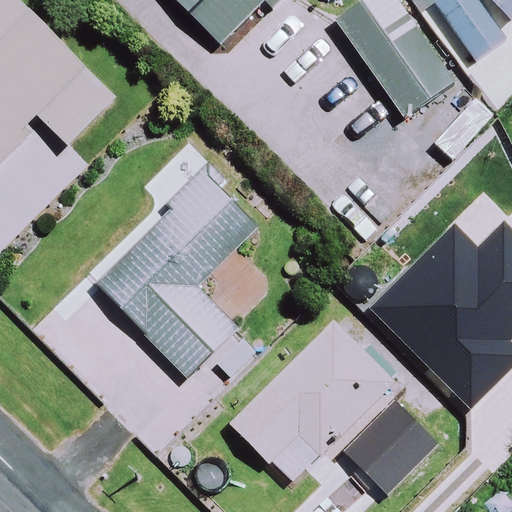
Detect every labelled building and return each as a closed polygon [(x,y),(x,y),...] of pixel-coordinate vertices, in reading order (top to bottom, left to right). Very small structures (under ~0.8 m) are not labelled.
[(115,102),(12,0),(5,0),(0,5),(0,165),(41,124),(67,151),(115,102)] [(172,0),(217,46),(265,0),(172,0)] [(451,88),(391,0),(370,0),(335,24),(402,121),(451,88)] [(504,45),(471,0),(440,0),(431,7),(474,66),(504,45)] [(511,0),(480,0),(503,28),(511,19),(511,0)] [(453,167),(489,121),(464,102),(428,148),(453,167)] [(258,228),(203,172),(183,192),(143,232),(86,287),(180,384),(234,332),(194,291),(258,228)] [(503,351),(461,306),(416,348),(458,393),(503,351)] [(391,385),(330,325),(227,428),(288,488),(391,385)]
